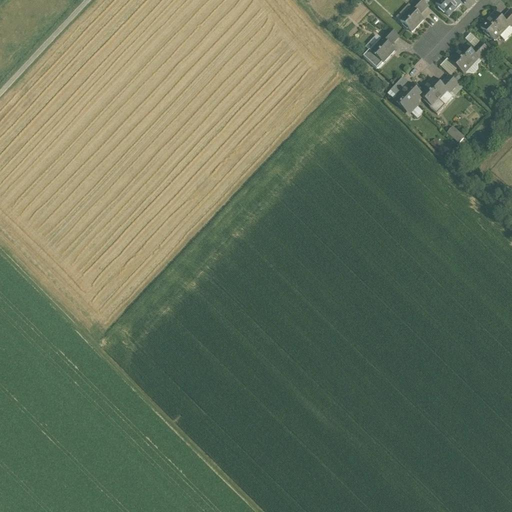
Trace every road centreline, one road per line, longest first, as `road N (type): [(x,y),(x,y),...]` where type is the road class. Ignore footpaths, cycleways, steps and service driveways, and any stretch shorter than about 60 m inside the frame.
road 1 (track): [(263,511),(0,248)]
road 2 (track): [(0,107),(101,0)]
